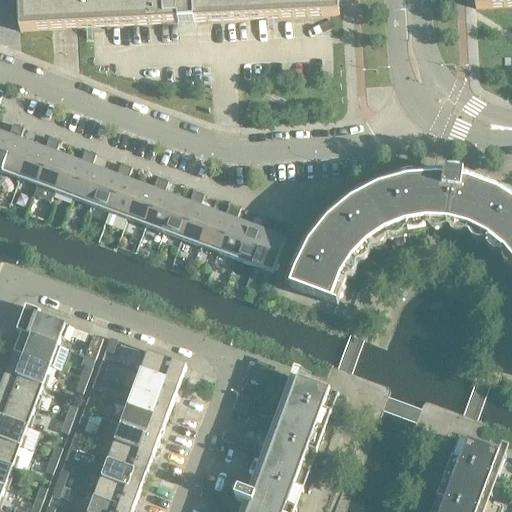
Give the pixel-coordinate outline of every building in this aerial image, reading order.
[(338,0),(18,0),(20,33),(49,31),(78,30),(92,29),(178,25),(178,26),(195,25),(195,24),(329,17),(339,17),(338,0)] [(511,0),(474,0),(475,10),(511,8),(511,0)] [(0,173),(1,174),(19,128),(13,126),(9,138),(0,134),(0,173)] [(1,174),(19,181),(32,146),(20,142),(24,130),(19,128),(1,174)] [(19,181),(37,187),(55,141),(49,139),(45,151),(32,146),(19,181)] [(37,187),(55,194),(68,160),(56,155),(60,143),(55,141),(37,187)] [(55,194),(73,201),(90,155),(85,153),(81,164),(68,160),(55,194)] [(90,155),(73,201),(91,207),(104,173),(92,168),(96,157),(90,155)] [(104,173),(91,207),(109,214),(127,168),(121,166),(117,178),(104,173)] [(127,168),(109,214),(128,221),(140,187),(128,182),(132,170),(127,168)] [(290,289),(337,306),(346,283),(347,281),(349,280),(351,279),(353,277),(354,275),(355,273),(355,271),(355,269),(355,268),(358,264),(361,264),(363,263),(365,262),(366,260),(367,259),(368,257),(369,255),(369,254),(373,251),(375,251),(377,250),(379,250),(380,249),(382,248),(383,247),(384,245),(385,244),(385,242),(390,240),(391,240),(392,241),(395,240),(398,240),(400,239),(402,237),(403,236),(404,234),(409,233),(410,234),(413,235),(417,235),(419,234),(421,233),(423,231),(424,229),(425,228),(426,227),(426,224),(434,224),(446,225),(447,225),(446,231),(448,231),(450,233),(454,236),(457,237),(460,236),(463,235),(468,237),(469,239),(472,241),(474,243),(477,244),(480,244),(483,244),(486,246),(487,249),(488,252),(490,253),(492,255),(494,256),(496,256),(499,256),(501,259),(501,260),(502,262),(503,265),(504,267),(506,269),(507,270),(510,271),(511,271),(511,197),(500,190),(486,185),(488,178),(487,178),(487,180),(446,174),(445,180),(434,181),(424,181),(408,182),(379,190),(352,204),(328,223),(309,248),(295,275),(290,289)] [(140,187),(128,221),(146,228),(163,181),(158,179),(153,191),(140,187)] [(163,181),(146,228),(164,234),(177,200),(164,195),(169,183),(163,181)] [(177,200),(164,234),(182,241),(199,195),(194,193),(189,205),(177,200)] [(199,195),(182,241),(200,248),(213,214),(200,209),(205,197),(199,195)] [(213,214),(200,248),(218,254),(235,208),(230,206),(225,218),(213,214)] [(235,208),(218,254),(236,261),(249,227),(236,222),(240,210),(235,208)] [(249,227),(236,261),(254,268),(271,221),(266,219),(261,232),(249,227)] [(271,221),(254,268),(272,274),(285,240),(272,236),(277,223),(271,221)] [(26,308),(20,324),(26,326),(22,336),(61,350),(69,329),(39,317),(40,313),(26,308)] [(22,336),(15,356),(54,371),(61,350),(22,336)] [(103,341),(96,339),(91,352),(98,354),(103,341)] [(110,340),(106,353),(113,355),(118,343),(110,340)] [(148,354),(141,373),(180,387),(187,368),(148,354)] [(15,356),(7,377),(46,391),(54,371),(15,356)] [(250,363),(248,371),(259,375),(262,368),(250,363)] [(109,367),(101,364),(96,377),(104,380),(109,367)] [(93,370),(85,367),(80,380),(88,383),(93,370)] [(141,373),(134,391),(173,406),(180,387),(141,373)] [(7,377),(0,395),(0,397),(39,412),(46,391),(7,377)] [(104,380),(96,377),(91,390),(99,393),(104,380)] [(88,383),(80,380),(75,393),(83,396),(88,383)] [(295,511),(338,396),(298,381),(270,459),(263,457),(256,476),(263,478),(256,496),(249,494),(248,495),(238,491),(235,501),(251,507),(249,511),(295,511)] [(134,391),(127,410),(166,424),(173,406),(134,391)] [(239,395),(236,402),(248,407),(251,400),(239,395)] [(0,397),(0,420),(31,432),(39,412),(0,397)] [(95,403),(88,401),(83,414),(90,416),(95,403)] [(113,411),(116,405),(108,402),(105,408),(113,411)] [(236,402),(233,410),(245,415),(248,407),(236,402)] [(78,410),(70,408),(65,421),(73,424),(78,410)] [(127,410),(121,428),(159,442),(166,424),(127,410)] [(90,416),(83,414),(78,427),(85,430),(90,416)] [(0,420),(0,443),(24,452),(31,432),(0,420)] [(73,424),(65,421),(60,434),(68,437),(73,424)] [(121,428),(114,446),(153,460),(159,442),(121,428)] [(224,433),(221,441),(233,446),(236,438),(224,433)] [(82,440),(74,437),(69,450),(77,453),(82,440)] [(459,440),(432,511),(478,511),(499,456),(459,440)] [(0,443),(0,466),(16,472),(24,452),(0,443)] [(114,446),(107,463),(146,478),(153,460),(114,446)] [(62,451),(55,449),(50,462),(58,464),(62,451)] [(77,453),(69,450),(64,463),(72,466),(77,453)] [(58,464),(50,462),(45,475),(53,478),(58,464)] [(107,463),(101,481),(139,496),(146,478),(107,463)] [(0,466),(0,489),(9,493),(16,472),(0,466)] [(68,477),(61,474),(56,487),(63,490),(68,477)] [(101,481),(94,500),(126,511),(133,511),(139,496),(101,481)] [(63,490),(56,487),(51,500),(58,503),(63,490)] [(0,489),(0,511),(1,511),(9,493),(0,489)] [(48,492),(40,489),(35,502),(43,505),(48,492)] [(203,490),(200,498),(212,502),(215,494),(203,490)] [(126,511),(94,500),(89,511),(126,511)] [(39,511),(43,505),(35,502),(31,511),(39,511)]
